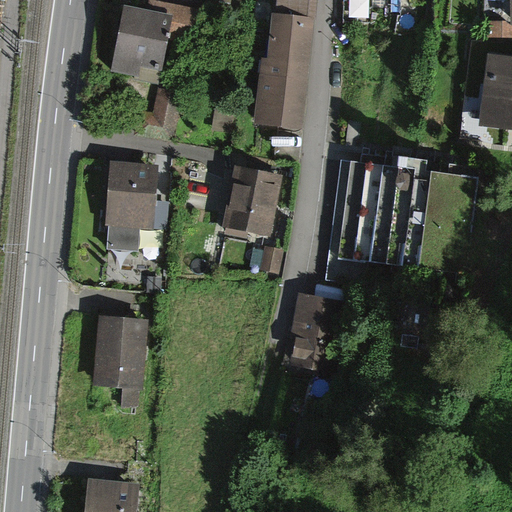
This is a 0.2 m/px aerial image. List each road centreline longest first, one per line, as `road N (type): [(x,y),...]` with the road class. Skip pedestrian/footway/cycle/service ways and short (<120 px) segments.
road 1 (primary): [(20,511),(70,0)]
road 2 (residential): [(319,0),(304,218),(275,313)]
road 3 (track): [(231,511),(275,313)]
road 4 (track): [(0,141),(11,0)]
